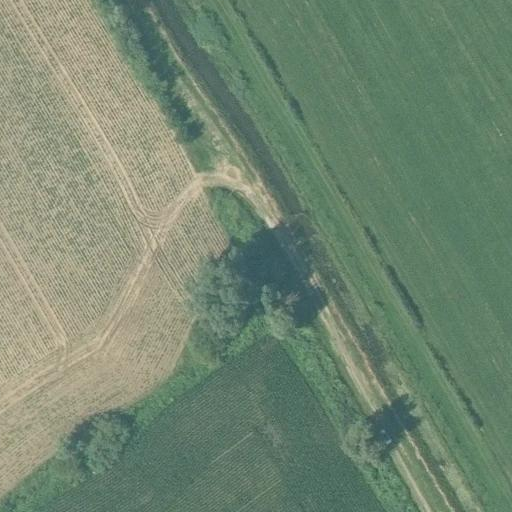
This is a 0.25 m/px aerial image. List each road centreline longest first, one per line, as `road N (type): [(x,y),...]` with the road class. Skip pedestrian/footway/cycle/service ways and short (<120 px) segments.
road 1 (track): [(508,511),(213,0)]
road 2 (track): [(236,188),(425,511)]
road 3 (track): [(236,188),(131,0)]
